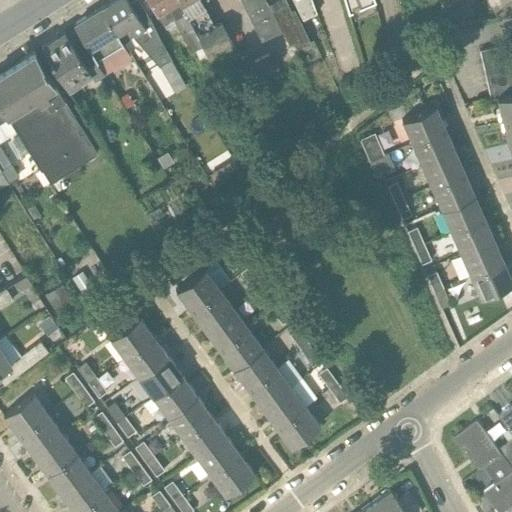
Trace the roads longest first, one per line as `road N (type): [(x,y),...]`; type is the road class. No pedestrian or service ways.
road 1 (residential): [(281,511),(409,422)]
road 2 (residential): [(409,422),(511,342)]
